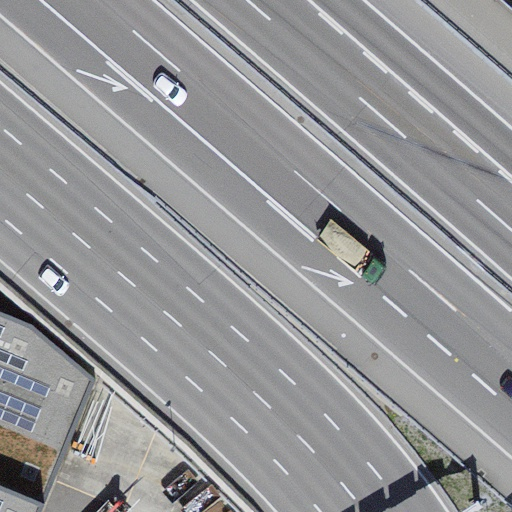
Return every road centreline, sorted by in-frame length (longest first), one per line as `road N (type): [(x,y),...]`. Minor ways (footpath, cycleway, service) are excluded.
road 1 (motorway): [(97,0),(511,360)]
road 2 (motorway): [(0,172),(251,391),(363,511)]
road 3 (motorway): [(511,230),(246,0)]
